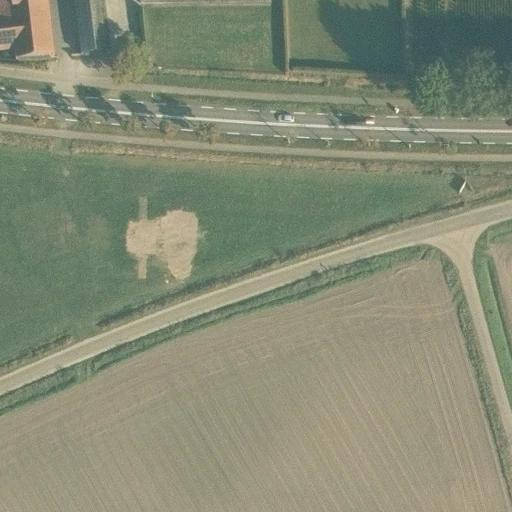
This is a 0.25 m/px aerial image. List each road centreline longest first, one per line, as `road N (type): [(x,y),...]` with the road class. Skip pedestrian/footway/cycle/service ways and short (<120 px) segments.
road 1 (secondary): [(511,131),(193,120),(0,101)]
road 2 (unclassified): [(0,387),(217,299),(452,225)]
road 3 (unclassified): [(511,444),(452,225)]
